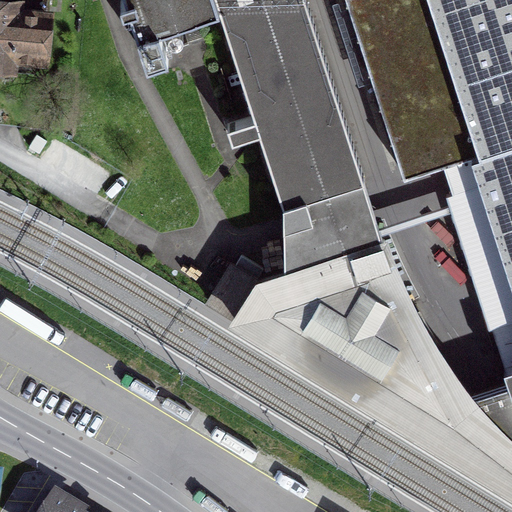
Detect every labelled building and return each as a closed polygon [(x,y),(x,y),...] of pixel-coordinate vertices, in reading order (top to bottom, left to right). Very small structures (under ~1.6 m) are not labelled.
[(23,0),(0,0),(0,78),(49,81),(53,23),(23,21),(23,0)] [(216,0),(127,0),(147,60),(167,53),(158,24),(219,5),(216,0)] [(283,202),(284,271),(383,236),(307,0),(216,0),(219,5),(255,116),(228,125),(231,138),(260,132),(283,202)] [(475,148),(511,136),(511,0),(346,0),(400,172),(475,148)] [(511,382),(495,388),(470,395),(511,438),(511,136),(475,148),(483,182),(511,268),(511,315),(491,323),(511,374),(511,382)] [(511,268),(483,182),(448,194),(491,323),(511,315),(511,268)] [(426,325),(383,236),(284,271),(258,281),(229,264),(208,299),(511,485),(511,438),(470,395),(426,325)] [(86,511),(51,492),(39,511),(86,511)]
